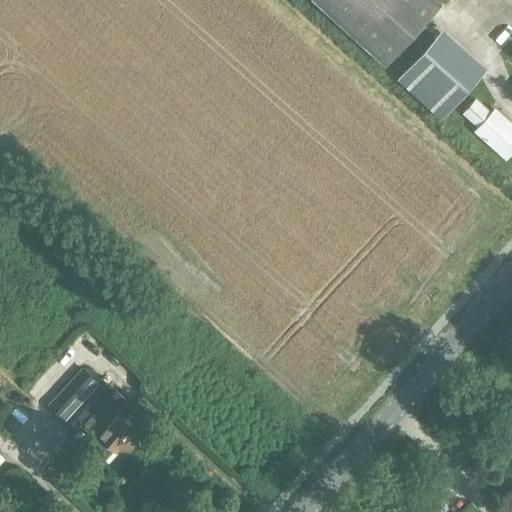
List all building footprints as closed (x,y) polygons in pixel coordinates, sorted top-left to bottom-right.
[(313,0),(384,64),(441,2),(438,0),(313,0)] [(442,118),(479,77),(433,37),(397,77),(442,118)] [(506,159),(511,152),(511,127),(492,109),(488,113),(474,101),(463,113),(477,126),(473,130),(506,159)] [(82,419),(109,390),(82,366),(56,395),(82,419)] [(115,409),(125,398),(116,390),(106,400),(105,399),(85,421),(98,434),(88,445),(102,458),(112,447),(115,450),(135,428),(115,409)] [(511,511),(511,486),(498,501),(510,511),(511,511)]
